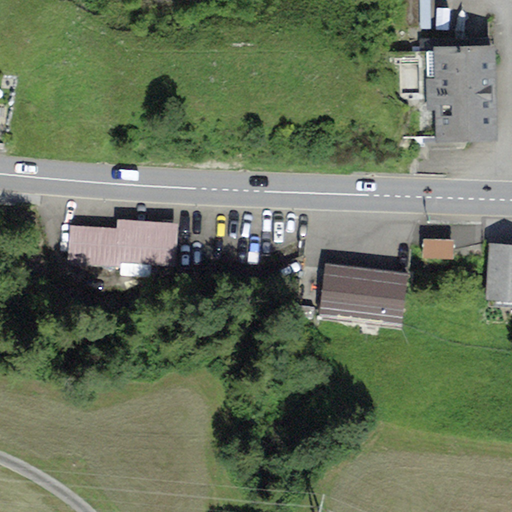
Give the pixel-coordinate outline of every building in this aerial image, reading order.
[(486,136),(487,44),(423,44),(422,135),(486,136)] [(178,236),(83,225),(78,266),(173,277),(178,236)] [(428,248),(458,248),(458,228),(429,228),(428,248)] [(511,246),(487,246),(484,302),(511,303),(511,246)] [(401,280),(322,268),(314,318),(392,330),(401,280)]
